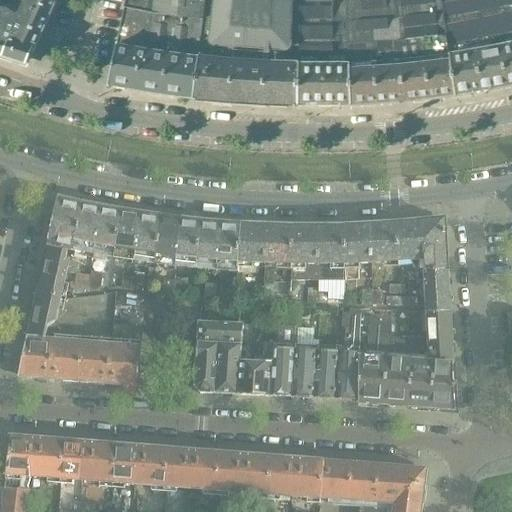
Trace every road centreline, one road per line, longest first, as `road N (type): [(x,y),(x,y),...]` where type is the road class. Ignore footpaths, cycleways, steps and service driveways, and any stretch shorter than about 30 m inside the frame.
road 1 (residential): [(476,446),(0,408)]
road 2 (residential): [(31,164),(259,200),(473,189)]
road 3 (residential): [(511,114),(317,133),(195,126),(69,104)]
road 4 (residential): [(476,446),(485,412),(473,189)]
road 5 (residential): [(31,164),(0,304)]
